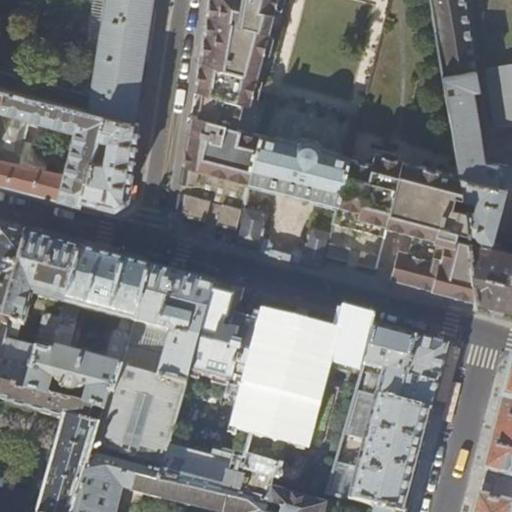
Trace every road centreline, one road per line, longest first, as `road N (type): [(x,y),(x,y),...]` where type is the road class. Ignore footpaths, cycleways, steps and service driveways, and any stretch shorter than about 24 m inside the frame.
road 1 (residential): [(486,336),(145,247)]
road 2 (residential): [(180,0),(145,247)]
road 3 (residential): [(486,336),(443,511)]
road 4 (residential): [(145,247),(0,209)]
